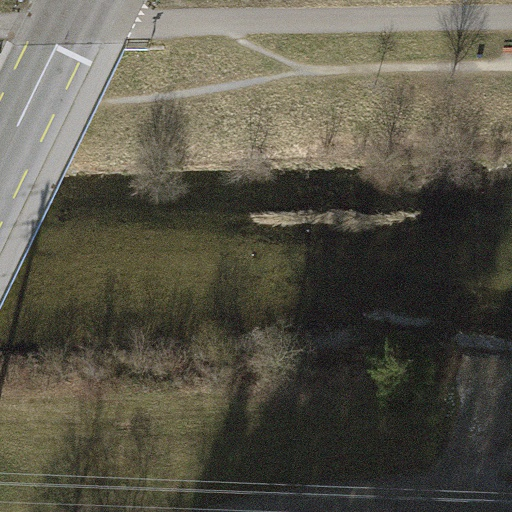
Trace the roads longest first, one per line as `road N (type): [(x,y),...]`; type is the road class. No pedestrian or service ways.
road 1 (track): [(72,22),(511,16)]
road 2 (secondary): [(0,169),(83,0)]
road 3 (track): [(446,488),(305,511)]
